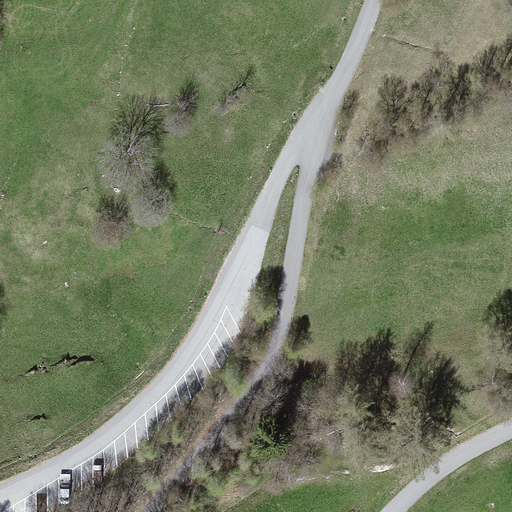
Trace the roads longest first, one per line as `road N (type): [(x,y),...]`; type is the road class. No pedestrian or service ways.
road 1 (unclassified): [(315,121),(182,359),(101,438),(0,502)]
road 2 (unclassified): [(315,121),(274,351),(151,511)]
road 3 (unclassified): [(393,511),(425,480),(511,427)]
road 4 (unclassified): [(375,0),(315,121)]
